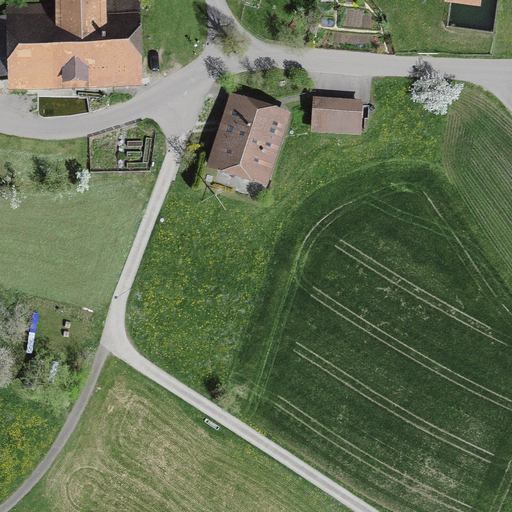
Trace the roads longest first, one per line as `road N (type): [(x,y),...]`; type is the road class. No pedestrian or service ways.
road 1 (unclassified): [(259,58),(511,70)]
road 2 (unclassified): [(0,119),(99,123),(204,73)]
